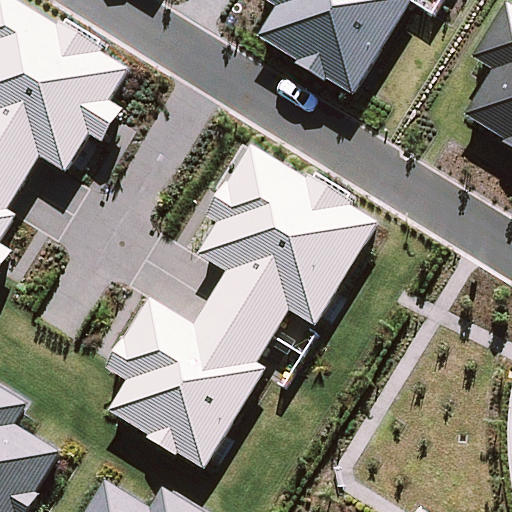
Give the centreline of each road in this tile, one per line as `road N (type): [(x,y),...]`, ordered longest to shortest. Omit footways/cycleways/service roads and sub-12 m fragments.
road 1 (residential): [(212,67),(511,252)]
road 2 (residential): [(51,325),(212,67)]
road 3 (residential): [(101,0),(212,67)]
